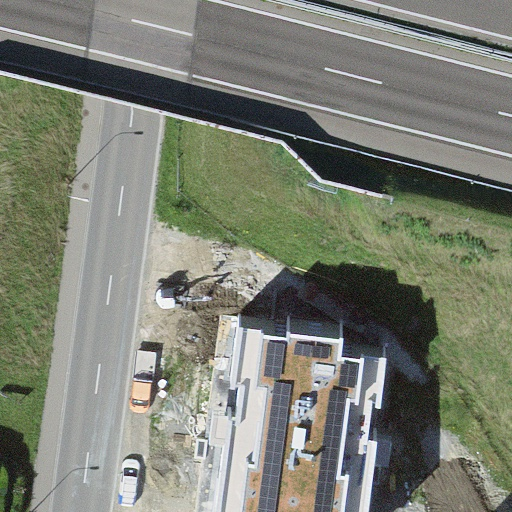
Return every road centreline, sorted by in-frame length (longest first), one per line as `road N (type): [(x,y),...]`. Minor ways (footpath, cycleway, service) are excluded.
road 1 (tertiary): [(81,511),(148,0)]
road 2 (motorway): [(37,0),(511,119)]
